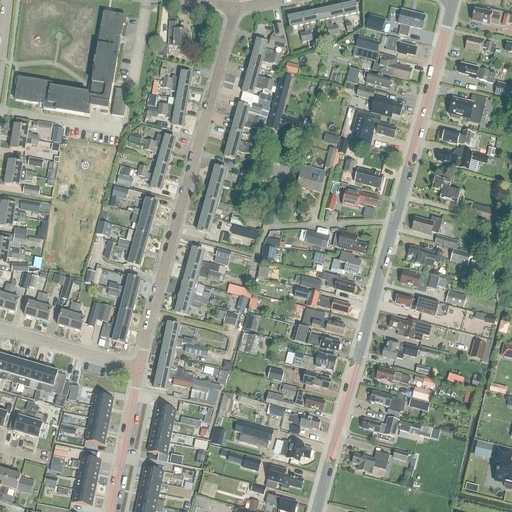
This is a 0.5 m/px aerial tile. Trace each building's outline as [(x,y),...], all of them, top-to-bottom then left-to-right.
[(355,4),(341,7),(343,17),(357,14),(355,4)] [(341,7),(328,10),(331,24),(335,23),(335,19),(343,17),(341,7)] [(328,10),(315,13),(317,23),(325,21),(327,29),(332,28),(331,24),(328,10)] [(474,13),(472,12),(471,18),(472,18),(471,23),(487,26),(487,25),(489,25),(490,24),(498,26),(500,17),(491,15),(492,13),(482,11),(482,12),(474,10),(474,13)] [(421,30),(424,17),(401,11),(398,24),(400,25),(398,35),(407,38),(410,28),(421,30)] [(108,112),(122,26),(124,26),(126,18),(110,15),(110,13),(104,12),(90,95),(51,88),(52,84),(16,79),(15,85),(18,85),(15,101),(44,105),(43,109),(89,116),(90,109),(101,110),(100,114),(107,115),(108,112)] [(315,13),(301,16),(304,26),(305,33),(311,32),(311,33),(312,32),(310,24),(317,23),(315,13)] [(301,16),(288,18),(290,29),(304,26),(301,16)] [(366,28),(382,32),(384,24),(368,20),(366,28)] [(173,49),(185,49),(186,32),(177,32),(177,24),(169,24),(168,47),(173,47),(173,49)] [(273,46),(283,49),(285,42),(281,24),(272,26),(274,34),(272,35),(271,38),(274,39),(273,46)] [(358,38),(356,46),(375,51),(377,44),(358,38)] [(407,55),(414,57),(417,48),(401,44),(401,41),(389,38),(385,51),(406,56),(407,55)] [(467,40),(465,49),(480,53),(481,48),(484,49),(484,52),(491,54),(493,46),(491,45),(492,44),(486,42),(485,45),(482,44),(483,41),(471,39),(470,41),(467,40)] [(257,41),(253,54),(271,59),(272,54),(272,53),(265,51),(267,44),(257,41)] [(391,77),(408,81),(411,70),(394,66),(396,59),(377,55),(377,54),(355,49),(352,58),(375,63),(373,72),(391,77)] [(253,54),(249,67),(259,70),(262,63),(269,65),(269,64),(271,59),(253,54)] [(285,72),(296,75),(299,67),(287,63),(285,72)] [(469,77),(469,79),(475,80),(475,79),(479,80),(479,81),(491,84),(493,76),(489,75),(490,72),(461,65),(458,74),(469,77)] [(249,67),(246,80),(264,85),(265,80),(265,79),(257,77),(259,70),(249,67)] [(349,69),(345,84),(355,86),(359,72),(349,69)] [(172,80),(171,85),(179,87),(189,89),(191,75),(181,73),(180,80),(175,79),(176,77),(173,77),(172,79),(172,80)] [(390,82),(391,80),(365,73),(363,79),(367,80),(366,84),(388,90),(389,87),(392,85),(390,82)] [(281,76),(267,129),(268,129),(269,124),(278,126),(279,125),(281,125),(280,130),(286,131),(286,129),(297,132),(300,122),(288,119),(288,120),(286,120),(287,118),(284,118),(283,121),(280,121),(291,78),(281,76)] [(246,80),(242,93),(252,96),(254,89),(262,91),(262,90),(264,85),(246,80)] [(511,86),(497,82),(494,95),(511,99),(511,86)] [(170,91),(170,92),(178,93),(177,100),(187,102),(189,89),(179,87),(171,85),(170,91)] [(394,104),(385,102),(386,100),(373,97),(374,91),(359,87),(356,96),(374,101),(370,113),(390,119),(391,114),(399,116),(401,107),(394,105),(394,104)] [(123,118),(128,91),(116,89),(111,116),(123,118)] [(259,98),(258,103),(269,106),(272,97),(268,96),(269,92),(263,91),(262,94),(260,94),(259,98)] [(472,96),(469,104),(452,99),(448,115),(451,115),(450,118),(459,121),(460,118),(468,120),(467,123),(479,126),(486,100),(472,96)] [(168,107),(167,112),(185,115),(187,102),(177,100),(176,107),(168,105),(167,107),(168,107)] [(249,108),(247,114),(255,117),(254,118),(259,119),(263,120),(261,126),(264,126),(269,108),(262,106),(253,103),(252,109),(249,108)] [(239,105),(235,118),(253,123),(254,118),(255,117),(247,114),(249,108),(239,105)] [(393,138),(396,129),(378,125),(380,119),(358,113),(358,112),(348,109),(347,116),(349,117),(346,125),(354,127),(352,134),(358,135),(356,144),(368,147),(370,139),(373,138),(371,135),(372,133),(376,134),(376,135),(384,137),(384,136),(393,138)] [(165,117),(165,118),(173,120),(172,127),(182,128),(185,115),(167,112),(166,117),(165,117)] [(235,118),(231,131),(242,134),(243,128),(251,130),(252,129),(253,123),(235,118)] [(14,125),(12,137),(27,140),(31,141),(37,142),(38,137),(32,136),(32,135),(27,134),(28,128),(29,121),(16,119),(15,126),(14,125)] [(56,128),(53,143),(60,144),(63,129),(56,128)] [(231,131),(228,144),(246,149),(247,144),(240,142),(242,134),(231,131)] [(460,136),(444,132),(443,135),(442,135),(441,139),(442,139),(442,141),(469,147),(470,140),(472,140),(474,134),(463,131),(462,138),(459,137),(460,136)] [(12,137),(10,149),(25,152),(26,144),(30,145),(31,141),(27,140),(12,137)] [(155,143),(154,148),(161,150),(171,153),(175,140),(165,137),(163,144),(156,141),(155,143)] [(338,153),(344,155),(348,141),(341,140),(338,153)] [(228,144),(224,158),(234,161),(237,152),(244,155),(246,149),(228,144)] [(152,153),(152,154),(160,156),(158,163),(168,166),(171,153),(161,150),(154,148),(152,153)] [(336,150),(329,148),(324,167),(331,169),(336,150)] [(439,153),(437,162),(454,166),(454,167),(468,170),(470,160),(472,154),(472,153),(456,150),(458,150),(456,157),(451,155),(439,153)] [(472,162),(486,165),(488,158),(474,155),(472,162)] [(29,159),(28,166),(42,169),(43,162),(29,159)] [(346,160),(343,172),(353,174),(356,163),(346,160)] [(8,161),(6,173),(21,176),(25,176),(26,172),(26,171),(22,170),(23,164),(8,161)] [(158,163),(154,176),(164,179),(168,166),(158,163)] [(50,164),(48,174),(55,175),(57,165),(50,164)] [(118,175),(116,183),(130,187),(132,179),(123,176),(125,168),(120,167),(118,175)] [(318,193),(322,178),(324,172),(302,167),(300,173),(296,188),(318,193)] [(211,181),(210,184),(214,185),(222,187),(229,189),(230,185),(223,183),(226,171),(215,168),(211,181)] [(356,177),(354,182),(356,183),(365,185),(367,185),(367,187),(370,187),(372,187),(380,189),(380,188),(381,187),(382,184),(381,183),(383,177),(382,177),(381,176),(368,173),(358,170),(356,177)] [(237,186),(247,189),(251,173),(241,171),(237,186)] [(6,173),(4,185),(19,188),(20,182),(24,182),(24,181),(25,176),(21,176),(6,173)] [(145,179),(145,180),(152,182),(151,189),(160,192),(164,179),(154,176),(147,174),(145,179)] [(432,180),(431,184),(432,186),(433,187),(432,189),(432,190),(442,192),(441,194),(440,194),(439,196),(440,197),(440,199),(454,203),(457,192),(448,189),(450,183),(434,178),(434,179),(432,180)] [(209,187),(206,200),(218,203),(222,187),(214,185),(210,184),(209,187)] [(24,187),(23,194),(38,196),(40,190),(24,187)] [(113,198),(125,201),(128,191),(116,187),(113,198)] [(342,205),(341,206),(342,206),(346,207),(347,207),(351,208),(352,208),(355,209),(356,209),(357,206),(364,208),(365,205),(376,208),(378,198),(360,194),(361,191),(346,187),(344,195),(343,199),(343,200),(342,205)] [(328,197),(325,210),(332,212),(336,199),(328,197)] [(133,214),(137,215),(137,214),(153,219),(158,203),(146,200),(143,212),(138,210),(134,209),(133,214)] [(202,213),(202,216),(205,217),(213,219),(219,220),(220,216),(214,215),(216,210),(221,212),(227,213),(229,206),(218,203),(206,200),(202,213)] [(20,206),(20,208),(33,210),(32,213),(49,216),(51,206),(21,201),(20,206)] [(1,203),(0,210),(0,215),(18,218),(19,214),(19,213),(15,212),(16,205),(3,203),(1,203)] [(468,218),(494,225),(498,212),(472,205),(468,218)] [(140,220),(137,232),(149,235),(153,219),(137,214),(137,215),(136,219),(140,220)] [(0,215),(0,227),(12,229),(13,223),(17,224),(18,223),(18,218),(0,215)] [(201,219),(197,232),(209,235),(211,225),(219,227),(221,221),(219,220),(213,219),(205,217),(202,216),(201,219)] [(415,222),(412,232),(429,236),(430,234),(438,236),(442,221),(431,218),(430,223),(422,221),(421,224),(415,222)] [(242,221),(232,219),(230,224),(241,227),(242,221)] [(95,235),(109,238),(112,226),(98,223),(95,235)] [(329,236),(306,230),(304,241),(327,247),(329,236)] [(119,239),(118,244),(140,250),(144,251),(145,248),(148,235),(137,232),(134,243),(125,241),(119,239)] [(336,234),(332,247),(338,248),(363,255),(366,246),(355,243),(357,237),(351,235),(342,233),(341,235),(336,234)] [(14,236),(13,243),(20,244),(31,246),(33,239),(14,236)] [(434,244),(456,250),(458,241),(436,236),(434,244)] [(224,237),(222,245),(235,247),(237,240),(224,237)] [(0,239),(0,251),(8,253),(24,256),(24,251),(20,250),(20,249),(19,249),(9,247),(10,241),(1,240),(0,239)] [(263,247),(284,249),(285,244),(280,243),(280,241),(266,239),(263,247)] [(110,241),(104,257),(111,259),(117,243),(110,241)] [(118,244),(117,249),(131,253),(128,264),(139,268),(143,254),(144,251),(140,250),(118,244)] [(263,248),(261,263),(272,264),(275,250),(263,248)] [(422,266),(431,268),(433,262),(438,263),(440,254),(435,252),(435,255),(425,252),(408,248),(406,257),(414,259),(412,264),(422,266)] [(189,262),(188,265),(192,266),(200,268),(207,271),(209,271),(223,275),(225,268),(210,264),(210,265),(201,263),(204,252),(192,249),(189,262)] [(217,250),(215,256),(229,260),(230,254),(217,250)] [(449,262),(467,267),(470,255),(453,250),(449,262)] [(0,251),(0,264),(6,265),(7,259),(12,260),(12,259),(23,261),(24,256),(8,253),(0,251)] [(344,277),(345,273),(357,276),(360,263),(353,261),(355,257),(341,253),(336,275),(344,277)] [(187,268),(184,281),(195,284),(197,277),(197,276),(205,278),(207,271),(200,268),(192,266),(188,265),(187,268)] [(95,284),(101,285),(102,278),(124,282),(125,275),(98,269),(95,284)] [(84,284),(92,286),(95,273),(87,271),(84,284)] [(416,288),(415,292),(424,294),(426,289),(435,291),(439,278),(419,273),(418,277),(410,275),(402,273),(401,277),(400,277),(399,281),(400,282),(399,284),(416,288)] [(19,288),(26,290),(30,276),(23,274),(19,288)] [(333,290),(352,295),(355,285),(340,281),(341,278),(323,274),(321,280),(327,282),(326,288),(334,290),(333,290)] [(28,288),(35,290),(38,278),(32,276),(28,288)] [(119,287),(118,292),(124,294),(132,295),(136,296),(137,293),(140,280),(129,277),(126,289),(119,287)] [(321,282),(317,281),(313,280),(302,278),(300,286),(319,291),(321,282)] [(446,289),(448,280),(441,278),(439,287),(446,289)] [(67,279),(61,298),(68,300),(73,281),(67,279)] [(180,294),(179,297),(183,298),(191,300),(200,303),(207,305),(209,299),(201,297),(202,292),(204,287),(195,284),(184,281),(180,294)] [(232,283),(229,292),(252,300),(255,291),(232,283)] [(0,294),(0,309),(3,310),(9,292),(4,291),(3,295),(0,294)] [(310,291),(306,307),(316,309),(316,307),(331,311),(331,312),(337,314),(337,312),(347,315),(350,306),(340,303),(334,301),(333,303),(325,301),(326,299),(319,297),(320,294),(310,291)] [(9,292),(3,310),(15,314),(19,300),(12,298),(13,293),(9,292)] [(118,292),(117,297),(123,298),(120,310),(132,313),(135,300),(136,296),(132,295),(124,294),(118,292)] [(445,304),(463,308),(466,297),(448,292),(445,304)] [(394,305),(402,307),(402,309),(409,311),(409,310),(415,312),(435,317),(438,303),(419,298),(418,301),(412,300),(397,296),(396,298),(395,298),(394,302),(395,302),(394,305)] [(178,300),(175,313),(186,317),(189,308),(190,304),(198,307),(200,303),(191,300),(183,298),(179,297),(178,300)] [(29,303),(25,317),(37,320),(42,302),(38,301),(36,305),(29,303)] [(42,302),(37,320),(48,323),(52,309),(45,307),(46,303),(42,302)] [(93,304),(87,326),(94,328),(100,305),(93,304)] [(96,321),(107,324),(111,308),(101,305),(96,321)] [(62,312),(58,326),(69,329),(75,311),(70,310),(69,314),(62,312)] [(112,319),(111,324),(124,328),(128,329),(129,325),(132,313),(120,310),(118,321),(112,319)] [(75,311),(69,329),(81,333),(85,319),(78,316),(79,312),(75,311)] [(223,323),(235,326),(238,316),(226,313),(223,323)] [(248,317),(245,330),(252,332),(255,323),(256,319),(248,317)] [(313,320),(312,328),(320,330),(320,329),(326,330),(326,332),(342,336),(344,326),(328,322),(328,323),(322,321),(314,319),(313,320)] [(391,319),(389,328),(399,331),(397,336),(421,342),(423,336),(428,337),(431,328),(408,321),(407,324),(391,319)] [(508,325),(500,323),(498,334),(505,336),(508,325)] [(100,337),(107,339),(109,330),(111,325),(104,324),(100,337)] [(111,324),(110,330),(115,331),(112,342),(124,345),(127,332),(128,329),(124,328),(111,324)] [(165,337),(164,340),(168,341),(181,344),(182,340),(177,339),(179,326),(168,324),(165,337)] [(294,336),(292,342),(296,343),(307,346),(307,345),(319,348),(319,349),(326,351),(326,349),(338,352),(340,343),(309,336),(311,330),(300,328),(296,327),(294,336)] [(239,351),(256,356),(261,339),(244,334),(239,351)] [(164,343),(161,357),(172,359),(175,348),(180,349),(181,344),(168,341),(164,340),(164,343)] [(394,362),(395,359),(402,361),(403,357),(409,358),(415,359),(416,355),(439,359),(440,354),(418,349),(407,346),(406,347),(399,346),(399,344),(387,341),(386,348),(384,348),(384,350),(382,350),(381,354),(383,354),(381,359),(394,362)] [(474,343),(470,358),(481,361),(485,346),(474,343)] [(500,357),(511,360),(511,346),(503,344),(500,357)] [(202,348),(186,345),(185,352),(206,356),(208,350),(202,348)] [(0,380),(2,373),(5,374),(10,358),(0,355),(0,380)] [(315,367),(332,372),(336,359),(318,355),(317,361),(294,355),(291,366),(314,372),(315,367)] [(158,370),(157,373),(161,374),(169,375),(175,376),(181,378),(182,373),(183,370),(176,369),(178,360),(172,359),(161,357),(158,370)] [(0,380),(0,391),(2,392),(5,381),(12,383),(14,377),(17,377),(22,362),(10,358),(5,374),(2,373),(0,380)] [(12,383),(11,388),(16,389),(17,385),(24,387),(26,380),(29,381),(34,365),(22,362),(17,377),(14,377),(12,383)] [(24,387),(29,389),(36,391),(38,383),(41,384),(46,369),(34,365),(29,381),(26,380),(24,387)] [(420,366),(419,372),(430,375),(432,369),(420,366)] [(37,391),(34,400),(38,401),(41,391),(61,396),(65,381),(66,377),(57,374),(58,372),(46,369),(41,384),(38,383),(36,391),(37,391)] [(267,380),(281,383),(283,373),(270,369),(267,380)] [(392,381),(407,385),(409,377),(394,373),(379,369),(378,373),(376,374),(375,377),(376,378),(376,380),(391,384),(392,381)] [(216,370),(213,381),(223,384),(226,371),(220,370),(219,371),(216,370)] [(320,387),(328,389),(330,381),(315,377),(316,375),(306,372),(303,384),(320,389),(320,387)] [(157,376),(154,389),(165,392),(168,380),(174,381),(173,386),(192,390),(190,401),(215,406),(220,387),(175,377),(175,376),(169,375),(161,374),(157,373),(157,376)] [(452,373),(450,381),(465,386),(468,378),(452,373)] [(422,385),(432,387),(433,382),(424,379),(422,385)] [(508,395),(510,387),(494,383),(492,391),(508,395)] [(281,393),(294,397),(296,389),(283,385),(281,393)] [(71,386),(69,394),(77,395),(78,388),(71,386)] [(432,393),(414,388),(411,398),(412,399),(429,403),(430,403),(432,393)] [(265,403),(271,405),(279,407),(279,406),(291,409),(293,404),(283,401),(283,397),(268,393),(265,403)] [(312,409),(322,412),(324,403),(303,398),(304,395),(298,393),(295,405),(305,408),(304,409),(312,411),(312,409)] [(398,418),(399,413),(402,413),(406,401),(403,401),(403,400),(373,393),(371,397),(370,397),(369,400),(370,402),(370,403),(386,408),(387,405),(389,406),(387,415),(398,418)] [(111,411),(114,399),(95,395),(93,407),(111,411)] [(224,398),(222,411),(232,412),(234,399),(224,398)] [(411,405),(427,410),(429,403),(412,399),(411,405)] [(283,419),(284,414),(285,409),(279,407),(271,405),(269,415),(283,419)] [(0,428),(3,430),(8,415),(10,415),(12,408),(8,406),(6,414),(0,411),(0,428)] [(90,419),(109,423),(111,411),(93,407),(90,419)] [(157,407),(154,419),(173,423),(175,411),(157,407)] [(14,433),(27,437),(31,421),(34,422),(37,415),(28,412),(25,420),(18,417),(14,433)] [(289,415),(287,422),(291,423),(288,433),(299,436),(301,428),(308,430),(309,428),(317,430),(319,422),(293,414),(293,416),(289,415)] [(27,437),(39,440),(43,425),(46,426),(48,419),(44,417),(42,425),(34,422),(31,421),(27,437)] [(90,419),(88,429),(106,433),(109,423),(90,419)] [(154,419),(152,430),(171,434),(173,423),(154,419)] [(181,419),(180,424),(199,428),(200,423),(181,419)] [(364,421),(361,430),(373,433),(373,434),(377,435),(377,434),(394,439),(397,429),(399,430),(424,438),(427,427),(413,423),(412,426),(399,422),(389,419),(387,427),(385,426),(364,421)] [(240,435),(238,443),(266,451),(269,442),(270,443),(273,434),(236,424),(234,433),(240,435)] [(212,444),(224,446),(226,430),(215,428),(212,444)] [(85,442),(104,445),(106,433),(88,429),(85,442)] [(152,430),(150,440),(169,444),(171,434),(152,430)] [(150,440),(148,453),(166,456),(169,444),(150,440)] [(286,459),(300,463),(301,458),(309,460),(311,450),(303,448),(304,446),(291,443),(285,442),(281,458),(286,459)] [(489,458),(492,446),(477,442),(474,454),(489,458)] [(56,446),(53,455),(65,458),(67,449),(56,446)] [(511,466),(507,465),(511,452),(496,448),(492,467),(497,468),(494,480),(505,482),(504,485),(504,487),(506,489),(510,490),(511,489),(511,466)] [(228,460),(235,463),(237,454),(230,452),(228,460)] [(352,464),(358,466),(357,471),(368,474),(370,467),(384,470),(388,455),(375,452),(373,460),(354,455),(352,464)] [(392,460),(405,463),(407,456),(394,452),(392,460)] [(242,469),(258,473),(261,462),(245,457),(242,469)] [(82,458),(79,470),(98,474),(100,462),(82,458)] [(144,468),(142,481),(160,484),(163,472),(144,468)] [(282,484),(281,489),(288,490),(289,487),(301,490),(303,481),(285,476),(286,472),(271,468),(268,481),(277,483),(278,483),(282,484)] [(0,486),(1,486),(4,487),(8,472),(0,469),(0,486)] [(79,470),(77,481),(96,484),(98,474),(79,470)] [(1,486),(0,488),(0,494),(2,495),(0,502),(11,505),(13,498),(7,496),(9,489),(16,491),(17,490),(30,493),(33,482),(20,478),(21,476),(20,476),(8,472),(4,487),(1,486)] [(77,481),(75,491),(94,495),(96,484),(77,481)] [(142,481),(140,491),(158,495),(160,484),(142,481)] [(265,489),(256,487),(252,485),(250,492),(263,496),(265,489)] [(75,491),(73,503),(92,507),(94,495),(75,491)] [(140,491),(137,503),(156,507),(163,508),(164,502),(157,501),(158,495),(140,491)] [(267,496),(265,504),(278,508),(278,511),(280,511),(294,511),(297,504),(288,502),(288,501),(275,497),(275,499),(267,496)] [(206,511),(209,502),(199,499),(195,511),(206,511)] [(137,503),(135,511),(162,511),(163,508),(156,507),(137,503)]
